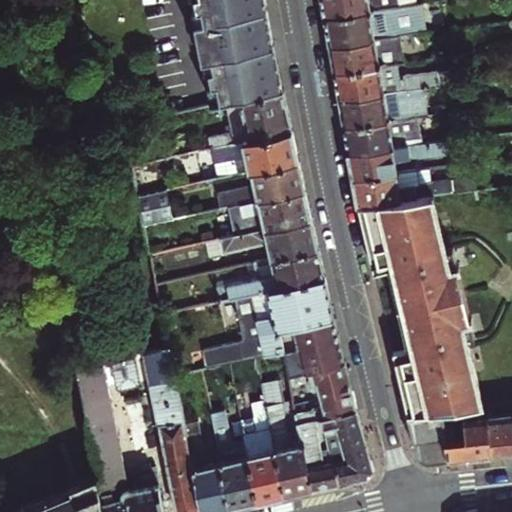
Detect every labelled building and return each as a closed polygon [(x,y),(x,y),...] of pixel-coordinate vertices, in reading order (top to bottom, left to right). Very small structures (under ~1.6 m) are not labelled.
[(271,27),(265,0),(181,0),(183,7),(191,5),(194,20),(182,22),(189,58),(201,56),(204,70),(198,71),(201,85),(206,84),(210,103),(226,100),(283,87),(271,27)] [(320,0),(321,2),(324,16),(421,3),(420,0),(320,0)] [(421,3),(324,16),(326,29),(328,43),(398,34),(425,31),(421,3)] [(56,61),(67,56),(71,50),(67,37),(58,33),(48,35),(43,45),(45,56),(56,61)] [(331,58),(333,70),(396,62),(404,61),(398,34),(328,43),(331,58)] [(396,62),(333,70),(336,85),(338,97),(420,88),(452,84),(449,69),(399,74),(396,62)] [(211,147),(229,142),(292,128),(288,110),(283,87),(226,100),(232,132),(227,133),(224,131),(208,135),(211,147)] [(341,112),(343,124),(413,117),(423,116),(420,88),(338,97),(341,112)] [(346,139),(348,152),(418,143),(413,117),(343,124),(346,139)] [(253,167),(298,156),(295,143),(292,128),(229,142),(233,157),(202,164),(205,178),(253,167)] [(418,143),(348,152),(350,165),(352,177),(395,172),(394,159),(446,153),(444,141),(418,143)] [(219,206),(259,196),(305,186),(301,170),(298,156),(253,167),(256,183),(249,184),(249,183),(216,191),(219,206)] [(357,203),(434,194),(476,189),(474,178),(417,184),(414,170),(395,172),(352,177),(355,190),(357,203)] [(220,237),(312,215),(308,201),(305,186),(259,196),(263,217),(256,219),(255,213),(217,222),(220,237)] [(167,187),(139,194),(145,224),(172,217),(167,187)] [(395,267),(404,306),(465,293),(455,248),(447,249),(434,194),(357,203),(365,237),(374,271),(388,268),(395,267)] [(268,235),(272,255),(318,244),(315,229),(312,215),(220,237),(209,239),(213,253),(261,242),(262,236),(268,235)] [(250,291),(325,273),(322,261),(318,244),(272,255),(256,259),(259,274),(216,284),(219,298),(250,291)] [(163,261),(161,251),(151,253),(152,264),(163,261)] [(388,268),(397,307),(404,306),(395,267),(388,268)] [(278,327),(334,313),(329,293),(325,273),(250,291),(264,351),(283,347),(278,327)] [(465,293),(404,306),(414,345),(407,347),(393,350),(401,380),(408,413),(466,406),(484,404),(468,339),(475,338),(465,293)] [(414,345),(404,306),(397,307),(407,347),(414,345)] [(283,347),(289,374),(345,359),(339,334),(334,313),(278,327),(283,347)] [(169,345),(152,350),(143,352),(145,361),(147,371),(149,381),(175,376),(169,345)] [(229,360),(238,403),(251,400),(259,441),(263,443),(265,449),(247,453),(257,499),(272,495),(283,493),(268,414),(256,353),(229,360)] [(140,379),(134,354),(112,360),(116,380),(117,383),(121,386),(130,384),(138,382),(140,379)] [(319,387),(320,390),(351,381),(348,371),(345,359),(289,374),(293,394),(319,387)] [(112,360),(102,362),(106,382),(110,382),(116,380),(112,360)] [(106,382),(102,362),(77,368),(81,388),(106,382)] [(175,376),(149,381),(152,393),(153,398),(154,402),(180,396),(175,376)] [(312,407),(315,417),(323,415),(357,406),(354,393),(351,381),(320,390),(322,402),(312,404),(312,407)] [(85,408),(110,403),(109,397),(106,382),(81,388),(85,408)] [(319,387),(293,394),(294,398),(299,396),(320,390),(319,387)] [(322,402),(320,390),(299,396),(300,401),(295,403),(296,408),(297,411),(312,407),(312,404),(322,402)] [(180,396),(154,402),(156,413),(158,423),(159,423),(184,417),(180,396)] [(511,401),(487,404),(492,451),(507,449),(511,448),(511,401)] [(85,408),(90,428),(114,422),(113,415),(110,403),(85,408)] [(492,451),(487,404),(484,404),(466,406),(469,434),(447,437),(449,456),(476,453),(492,451)] [(317,424),(315,417),(312,407),(297,411),(296,408),(268,414),(283,493),(302,489),(329,483),(339,480),(367,474),(374,466),(357,406),(323,415),(324,422),(317,424)] [(466,406),(408,413),(418,454),(422,457),(425,459),(438,458),(449,456),(447,437),(469,434),(466,406)] [(184,417),(159,423),(166,452),(190,447),(184,420),(184,417)] [(230,505),(221,459),(202,463),(201,456),(204,452),(197,417),(184,420),(190,447),(203,511),(219,507),(230,505)] [(94,448),(118,442),(116,433),(114,422),(90,428),(94,448)] [(214,426),(221,459),(230,505),(247,501),(257,499),(247,453),(234,456),(228,424),(214,426)] [(94,448),(98,467),(122,461),(121,452),(118,442),(94,448)] [(197,511),(203,511),(190,447),(166,452),(179,511),(197,511)] [(102,488),(115,485),(127,483),(125,472),(122,461),(98,467),(99,474),(100,481),(102,488)] [(165,511),(155,471),(134,475),(134,487),(131,486),(129,487),(127,489),(126,491),(116,492),(115,485),(102,488),(100,481),(99,474),(87,478),(84,486),(74,491),(51,501),(53,511),(165,511)] [(53,511),(51,501),(25,511),(22,511),(53,511)]
